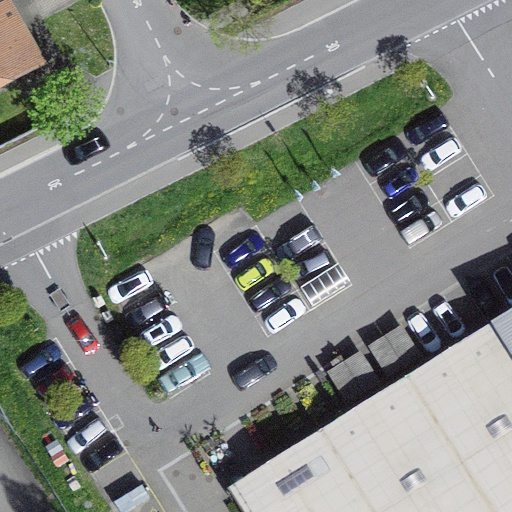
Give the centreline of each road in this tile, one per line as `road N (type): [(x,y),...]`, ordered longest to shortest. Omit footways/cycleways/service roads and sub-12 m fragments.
road 1 (residential): [(417,0),(190,111)]
road 2 (residential): [(190,111),(0,210)]
road 3 (residential): [(128,0),(190,111)]
